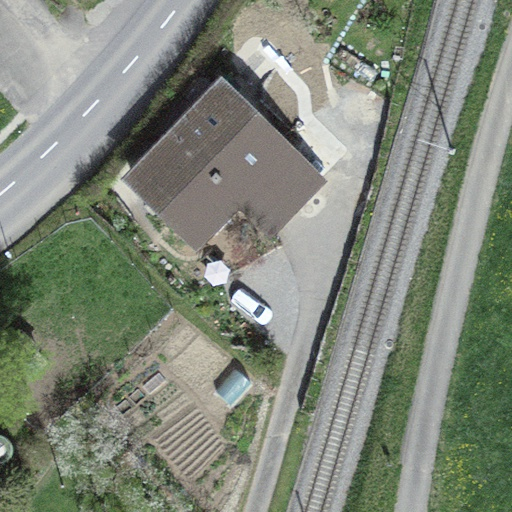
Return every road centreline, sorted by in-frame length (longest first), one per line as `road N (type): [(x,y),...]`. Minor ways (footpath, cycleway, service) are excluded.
road 1 (track): [(412,511),(466,245),(511,77)]
road 2 (secondary): [(181,0),(110,87),(0,193)]
